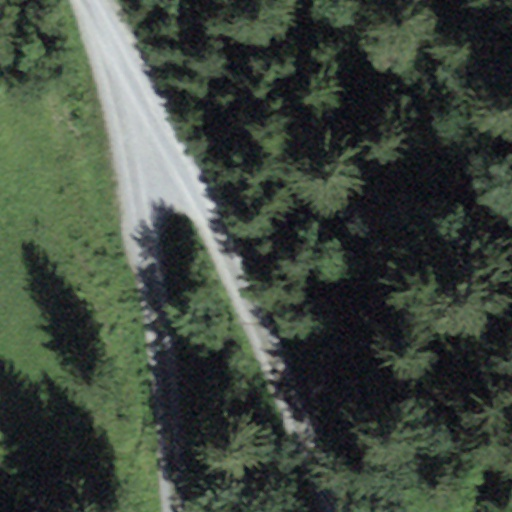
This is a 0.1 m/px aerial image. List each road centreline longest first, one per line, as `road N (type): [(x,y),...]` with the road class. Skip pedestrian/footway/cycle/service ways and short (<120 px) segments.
road 1 (track): [(347,511),(93,0)]
road 2 (track): [(181,511),(167,337),(103,20)]
